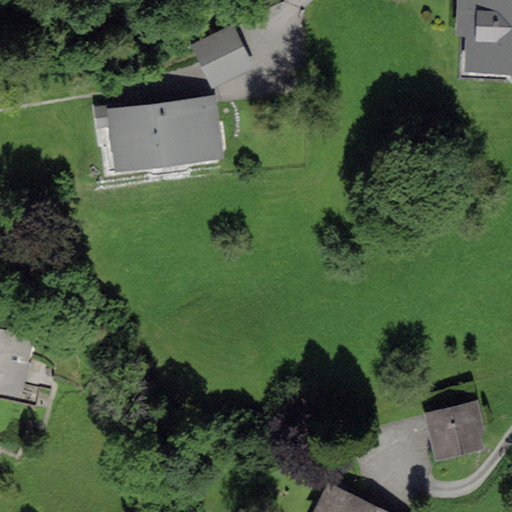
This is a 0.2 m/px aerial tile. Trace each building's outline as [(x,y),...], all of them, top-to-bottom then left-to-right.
[(511,0),(469,0),(469,24),(479,25),(477,58),(511,59),(511,0)] [(245,64),(229,32),(199,46),(215,78),(245,64)] [(118,107),(125,159),(212,148),(206,103),(143,111),(142,104),(118,107)] [(0,378),(16,382),(24,340),(2,336),(3,328),(0,326),(0,378)] [(474,407),(432,417),(440,450),(475,442),(472,427),(479,425),(474,407)] [(371,510),(359,505),(363,496),(337,484),(323,511),(395,511),(375,502),(371,510)]
